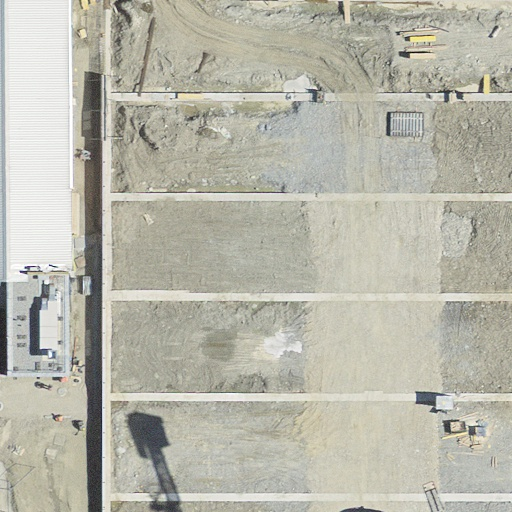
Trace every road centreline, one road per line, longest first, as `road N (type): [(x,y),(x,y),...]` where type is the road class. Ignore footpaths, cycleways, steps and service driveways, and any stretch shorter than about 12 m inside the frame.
road 1 (unknown): [(0,491),(81,470),(293,349)]
road 2 (unknown): [(307,511),(293,349)]
